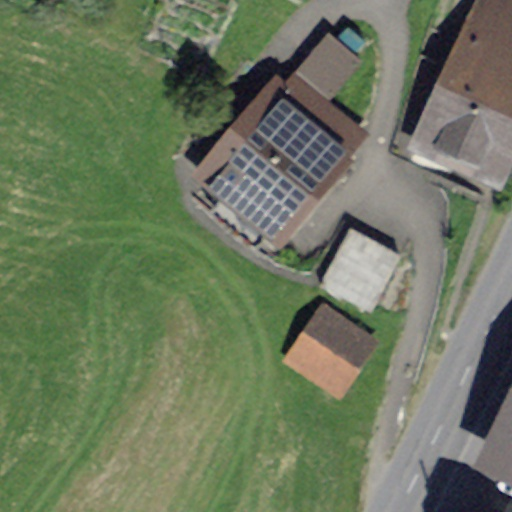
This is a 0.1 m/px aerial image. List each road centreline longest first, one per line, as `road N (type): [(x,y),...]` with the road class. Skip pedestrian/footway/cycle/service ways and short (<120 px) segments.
road 1 (secondary): [(397,511),(511,278)]
road 2 (track): [(210,128),(322,9),(391,1)]
